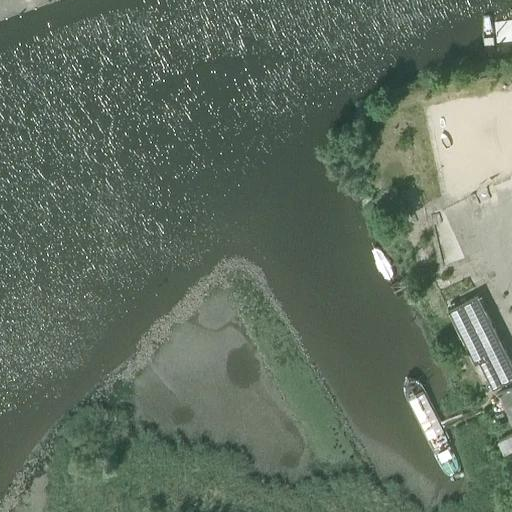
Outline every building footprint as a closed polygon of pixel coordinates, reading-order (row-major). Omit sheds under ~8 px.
[(384,215),(331,240),(395,378),(445,355),(448,353),(384,215)] [(478,360),(492,387),(511,377),(511,363),(477,293),(447,308),(474,362),(478,360)] [(395,378),(387,382),(444,502),(501,476),(445,355),(395,378)] [(511,383),(498,389),(511,424),(511,383)] [(511,428),(501,434),(507,448),(511,446),(511,428)]
